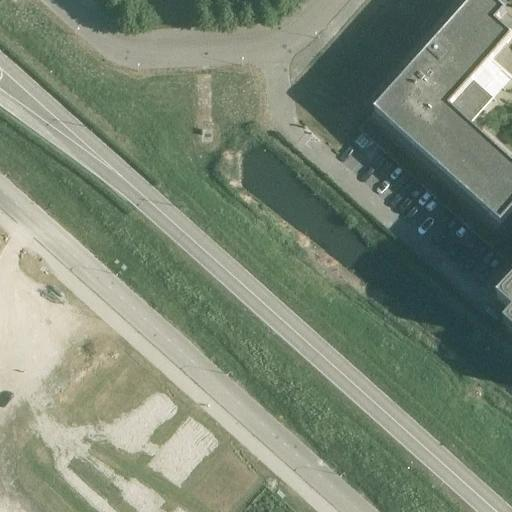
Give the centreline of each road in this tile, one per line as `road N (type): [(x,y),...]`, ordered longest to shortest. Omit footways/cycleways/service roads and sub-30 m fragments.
road 1 (unclassified): [(0,191),(355,511)]
road 2 (unclassified): [(278,47),(155,52),(117,45),(72,13)]
